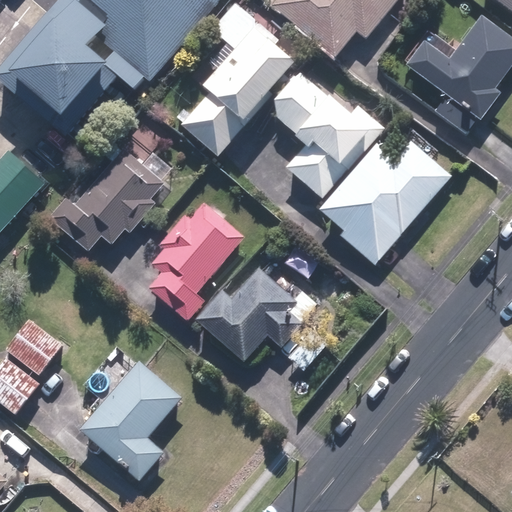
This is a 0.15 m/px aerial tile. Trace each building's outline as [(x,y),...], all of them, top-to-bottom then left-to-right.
[(60,0),(0,71),(0,93),(62,146),(115,84),(129,97),(141,83),(147,88),(222,0),(60,0)] [(276,0),(267,11),(332,66),(355,38),(364,46),(402,0),(276,0)] [(511,0),(481,0),(511,22),(511,0)] [(177,131),(215,164),(270,101),(266,99),(291,70),(271,52),(276,47),(232,9),(209,35),(231,54),(199,91),(207,97),(177,131)] [(431,116),(467,142),(499,98),(493,94),(511,67),(511,45),(478,21),(453,56),(426,37),(401,73),(442,102),(431,116)] [(282,174),(318,205),(382,131),(357,109),(347,120),(297,77),(270,108),(274,123),(294,141),(290,145),(300,153),(282,174)] [(374,149),(315,217),(340,238),(337,242),(372,272),(450,182),(408,146),(392,165),(374,149)] [(0,232),(45,181),(9,150),(0,159),(0,232)] [(65,200),(45,224),(86,258),(99,243),(110,252),(124,235),(129,239),(155,208),(150,204),(164,188),(122,153),(75,208),(65,200)] [(144,294),(185,327),(205,304),(198,298),(243,243),(201,208),(189,223),(184,219),(158,250),(163,254),(150,269),(159,277),(144,294)] [(219,295),(191,327),(240,369),(265,342),(278,353),(316,310),(300,296),(293,304),(256,272),(228,303),(219,295)] [(35,316),(11,346),(47,373),(70,344),(35,316)] [(313,332),(285,361),(300,375),(328,346),(313,332)] [(148,356),(88,426),(150,478),(174,449),(158,436),(193,395),(148,356)] [(0,453),(3,450),(0,447),(0,498),(14,482),(0,469),(0,453)]
